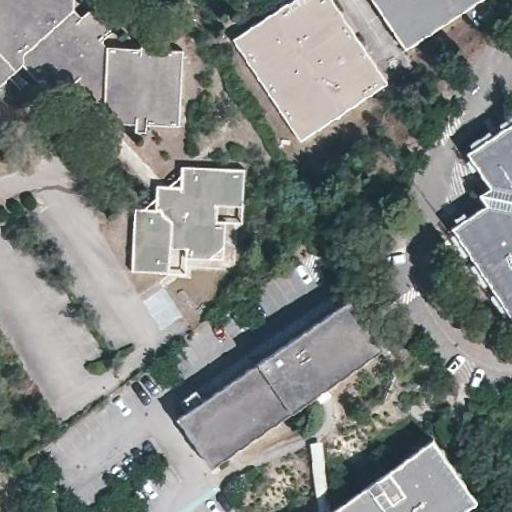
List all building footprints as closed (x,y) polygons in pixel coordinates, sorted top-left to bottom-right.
[(178,125),(182,50),(151,48),(150,41),(140,41),(140,47),(107,46),(101,39),(120,22),(101,0),(100,0),(81,16),(73,8),(74,0),(0,0),(0,76),(24,55),(59,94),(76,81),(87,93),(104,95),(104,121),(136,122),(135,131),(146,132),(147,123),(178,125)] [(299,140),(384,84),(363,52),(329,0),(294,0),(234,40),(299,140)] [(478,0),(373,0),(404,48),(478,0)] [(511,123),(468,153),(490,187),(486,205),(453,227),(511,316),(511,123)] [(247,206),(250,170),(232,168),(231,171),(204,169),(204,166),(187,165),(187,173),(186,181),(185,184),(174,183),(169,179),(157,189),(159,195),(159,204),(149,204),(139,204),(137,220),(140,221),(139,247),(138,248),(136,249),(135,267),(172,270),(174,246),(189,247),(189,256),(210,257),(227,244),(229,221),(220,220),(221,205),(247,206)] [(245,222),(247,206),(221,205),(220,220),(229,221),(245,222)] [(187,271),(189,256),(189,247),(174,246),(172,270),(187,271)] [(211,465),(382,348),(349,300),(178,417),(211,465)] [(428,443),(329,511),(463,511),(472,505),(428,443)]
